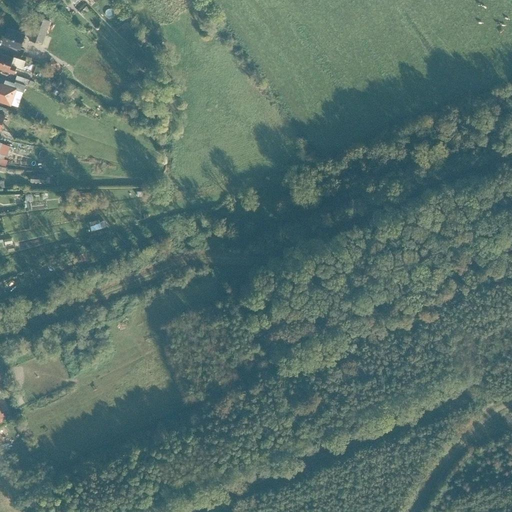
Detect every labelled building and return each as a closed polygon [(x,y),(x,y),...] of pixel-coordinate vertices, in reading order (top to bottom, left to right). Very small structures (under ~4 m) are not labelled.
[(38,12),(29,42),(42,46),(52,16),(38,12)] [(7,32),(3,46),(20,51),(24,37),(7,32)] [(0,53),(0,70),(15,75),(17,69),(12,67),(14,58),(0,53)] [(58,65),(51,60),(46,67),(53,72),(58,65)] [(17,76),(15,83),(30,87),(32,80),(17,76)] [(3,131),(0,138),(11,141),(13,134),(3,131)] [(0,140),(0,165),(6,167),(13,144),(0,140)] [(20,142),(17,152),(22,153),(19,161),(27,163),(33,146),(20,142)] [(47,177),(30,176),(30,184),(47,185),(47,177)]
